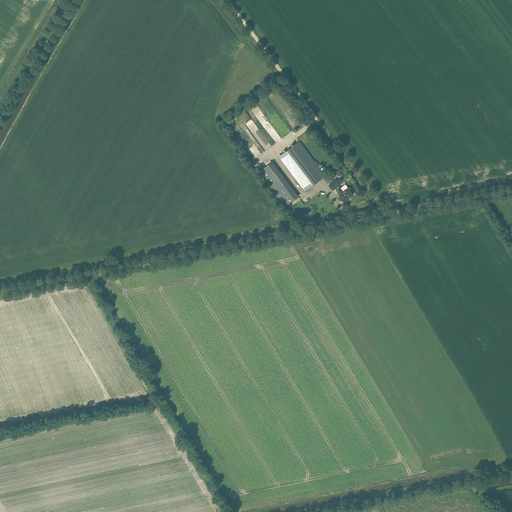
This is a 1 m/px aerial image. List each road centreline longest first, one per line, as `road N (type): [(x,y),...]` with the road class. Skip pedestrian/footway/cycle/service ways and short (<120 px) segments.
road 1 (unclassified): [(0,292),(511,188)]
road 2 (track): [(511,471),(312,511)]
